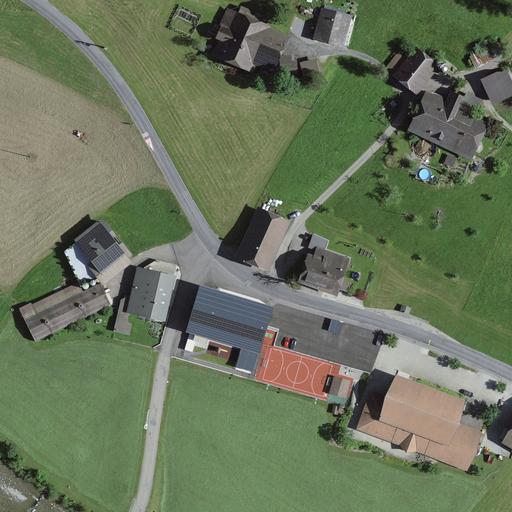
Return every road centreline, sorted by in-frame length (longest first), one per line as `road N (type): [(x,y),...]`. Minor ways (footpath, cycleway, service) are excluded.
road 1 (tertiary): [(205,234),(264,287),(399,327),(511,374)]
road 2 (tertiary): [(33,0),(111,73),(205,234)]
road 3 (residential): [(205,234),(170,340),(135,511)]
